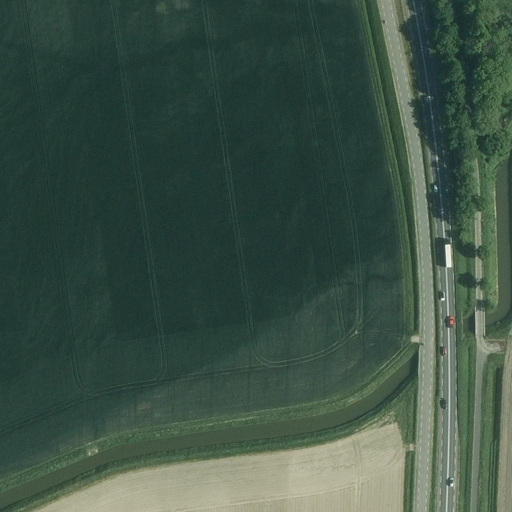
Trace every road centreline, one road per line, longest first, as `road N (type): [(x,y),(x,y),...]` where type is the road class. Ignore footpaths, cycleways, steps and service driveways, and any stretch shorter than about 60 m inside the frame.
road 1 (unclassified): [(421,511),(425,241),(384,0)]
road 2 (primary): [(445,511),(438,181),(412,0)]
road 3 (unclassified): [(479,304),(470,118),(450,0)]
road 4 (unclassified): [(472,511),(479,338)]
